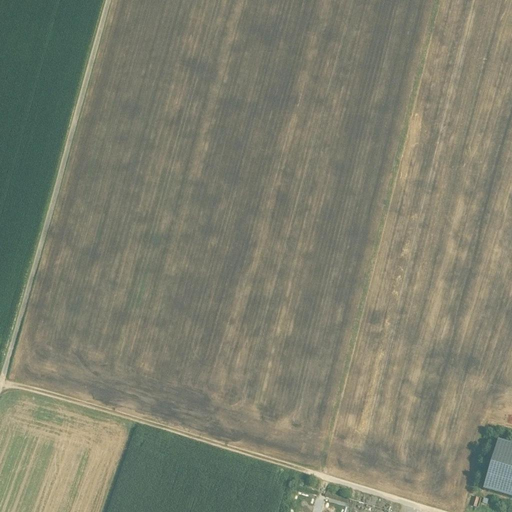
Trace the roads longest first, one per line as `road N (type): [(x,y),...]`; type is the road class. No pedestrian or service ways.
road 1 (track): [(317,476),(435,0)]
road 2 (track): [(0,389),(109,0)]
road 3 (track): [(0,383),(307,472)]
